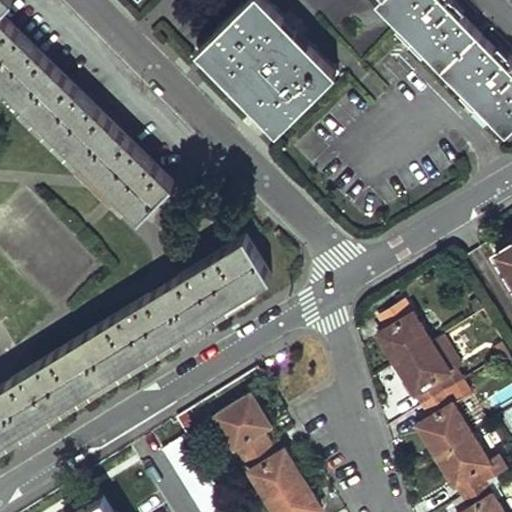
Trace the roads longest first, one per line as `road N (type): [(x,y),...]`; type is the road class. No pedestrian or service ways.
road 1 (residential): [(335,291),(167,396),(27,470),(0,495)]
road 2 (residential): [(335,291),(331,256),(316,229),(91,0)]
road 3 (residential): [(389,511),(335,291)]
road 4 (residential): [(511,180),(335,291)]
